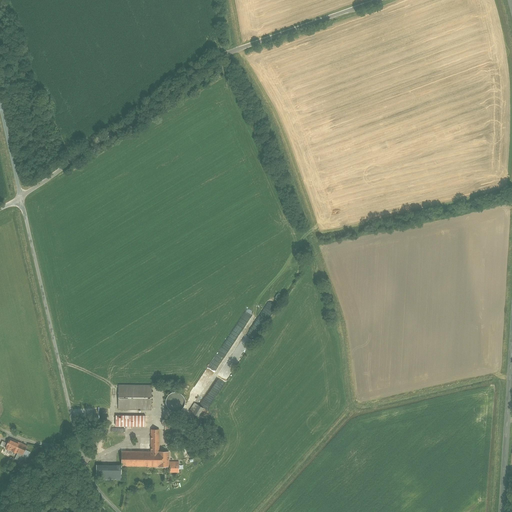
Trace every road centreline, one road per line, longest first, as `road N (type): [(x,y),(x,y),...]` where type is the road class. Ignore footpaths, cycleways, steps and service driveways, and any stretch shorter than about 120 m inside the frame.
road 1 (residential): [(382,0),(210,63),(20,197)]
road 2 (unclassified): [(116,511),(73,434),(20,197)]
road 3 (tertiary): [(511,342),(500,511)]
